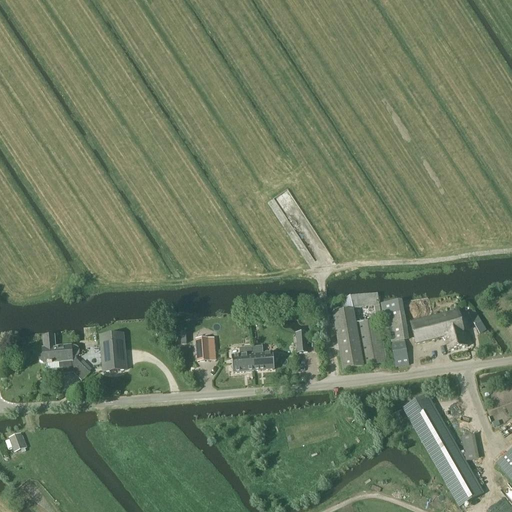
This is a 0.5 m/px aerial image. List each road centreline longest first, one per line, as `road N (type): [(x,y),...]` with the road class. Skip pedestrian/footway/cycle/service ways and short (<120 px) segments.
road 1 (unclassified): [(0,412),(511,362)]
road 2 (track): [(122,287),(511,252)]
